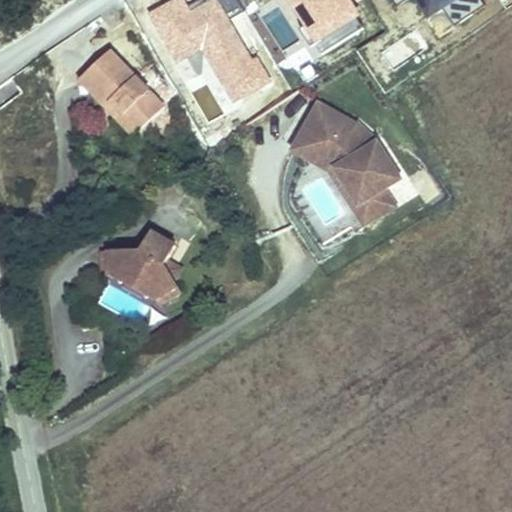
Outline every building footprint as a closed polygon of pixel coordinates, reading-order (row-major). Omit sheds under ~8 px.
[(193,0),(177,0),(173,3),(180,13),(195,3),(193,0)] [(193,0),(195,3),(197,3),(204,14),(212,9),(206,0),(193,0)] [(165,108),(111,52),(80,81),(106,108),(113,101),(114,100),(119,105),(117,108),(137,128),(141,131),(165,108)] [(117,108),(119,105),(114,100),(113,101),(106,108),(129,131),(134,137),(141,131),(137,128),(117,108)] [(318,105),(315,111),(352,132),(351,135),(367,150),(377,144),(356,126),(318,105)] [(315,111),(295,148),(333,169),(335,170),(359,209),(386,192),(401,181),(377,144),(367,150),(351,135),(352,132),(315,111)] [(295,148),(291,154),(329,174),(364,230),(397,208),(386,192),(359,209),(335,170),(333,169),(295,148)] [(102,254),(102,280),(128,280),(148,291),(159,308),(181,295),(176,285),(165,267),(168,261),(175,249),(151,235),(140,253),(102,254)] [(165,267),(176,285),(184,271),(168,261),(165,267)]
